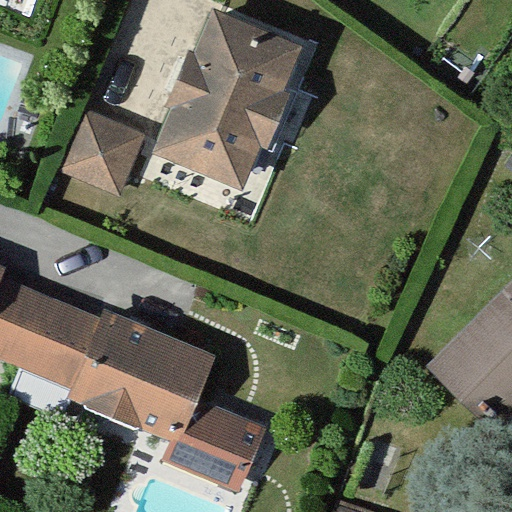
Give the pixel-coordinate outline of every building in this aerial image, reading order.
[(309,37),(217,0),(212,0),(150,153),(246,191),(309,37)] [(82,102),(67,167),(136,182),(151,117),(82,102)] [(511,279),(431,363),(498,424),(511,410),(511,279)] [(0,364),(42,380),(69,306),(0,280),(0,364)] [(219,356),(104,311),(70,398),(171,438),(159,469),(237,499),(263,433),(199,407),(219,356)]
